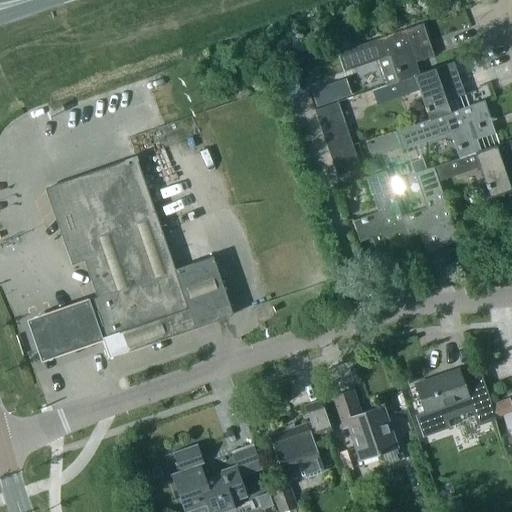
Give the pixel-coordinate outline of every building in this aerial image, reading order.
[(390,53),(399,80),(417,74),(408,48),(426,42),(420,24),(336,53),(342,70),(390,53)] [(450,62),(417,74),(399,80),(371,90),(374,101),(417,86),(428,119),(447,113),(438,86),(456,80),(450,62)] [(335,101),(330,85),(308,93),(313,108),(335,101)] [(313,109),(317,121),(339,113),(335,101),(313,109)] [(452,131),(461,157),(478,151),(469,127),(488,120),(481,101),(447,113),(428,119),(396,130),(403,148),(452,131)] [(317,121),(320,132),(343,124),(339,113),(317,121)] [(320,132),(324,143),(347,136),(343,124),(320,132)] [(324,143),(328,155),(351,147),(347,136),(324,143)] [(511,139),(478,151),(461,157),(430,167),(434,179),(477,164),(489,197),(508,190),(499,165),(511,160),(511,139)] [(328,155),(332,166),(355,158),(351,147),(328,155)] [(93,297),(86,300),(87,303),(103,347),(107,357),(229,313),(209,257),(171,270),(131,157),(46,188),(73,263),(80,260),(93,297)] [(358,169),(355,158),(332,166),(335,176),(358,169)] [(420,159),(409,162),(413,173),(426,169),(422,158),(420,159)] [(413,173),(426,210),(400,219),(406,237),(432,228),(438,246),(456,240),(434,179),(430,167),(426,169),(413,173)] [(408,244),(406,237),(400,219),(383,171),(366,177),(378,214),(352,223),(358,241),(384,232),(390,250),(408,244)] [(103,347),(87,303),(27,324),(42,369),(103,347)] [(456,370),(413,385),(422,411),(414,413),(422,436),(448,427),(445,419),(471,410),(477,425),(493,420),(488,404),(489,404),(480,376),(461,383),(459,378),(456,370)] [(348,426),(359,460),(395,447),(381,406),(360,413),(352,390),(329,398),(340,429),(348,426)] [(281,471),(297,465),(301,477),(304,479),(320,472),(321,469),(310,439),(330,432),(318,400),(304,406),(309,421),(268,436),(281,471)] [(179,471),(170,474),(182,511),(226,511),(234,509),(232,503),(247,497),(239,475),(260,468),(252,444),(229,452),(233,465),(218,470),(220,476),(205,482),(200,465),(203,464),(196,444),(172,452),(179,471)] [(271,490),(278,511),(282,511),(292,509),(284,486),(271,490)] [(268,492),(256,496),(261,509),(272,505),(268,492)]
